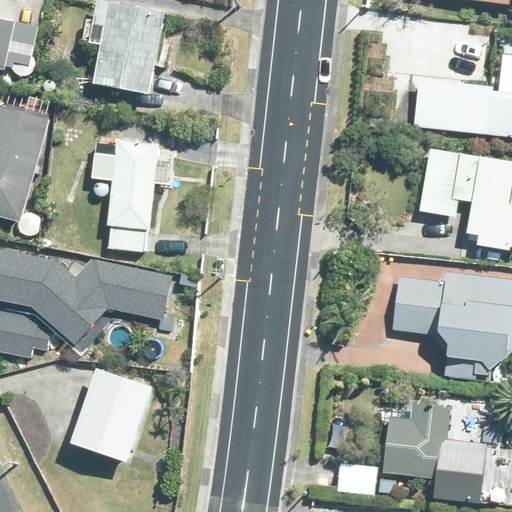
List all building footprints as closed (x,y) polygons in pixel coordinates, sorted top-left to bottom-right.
[(102,48),(94,87),(149,97),(164,17),(98,4),(90,46),(102,48)] [(0,71),(5,72),(16,22),(0,19),(0,71)] [(511,89),(458,83),(457,96),(419,92),(416,128),(511,139),(511,89)] [(0,220),(20,226),(50,122),(0,108),(0,220)] [(158,147),(117,142),(108,229),(111,229),(109,252),(146,254),(148,233),(151,233),(155,186),(171,188),(174,157),(158,156),(158,147)] [(468,237),(480,238),(478,248),(511,254),(511,250),(511,163),(432,150),(421,213),(456,219),(459,202),(473,204),(468,237)] [(0,302),(32,307),(76,346),(110,307),(161,320),(171,278),(93,259),(76,278),(57,262),(0,252),(0,302)] [(439,338),(449,349),(446,377),(490,383),(490,374),(510,355),(511,340),(511,281),(446,273),(444,284),(399,278),(393,332),(439,338)] [(155,389),(99,371),(73,445),(129,464),(155,389)] [(458,442),(458,438),(449,437),(452,412),(413,407),(412,422),(390,420),(384,475),(437,481),(435,500),(482,506),(489,446),(458,442)] [(340,464),(337,493),(377,497),(380,468),(340,464)] [(380,494),(396,495),(397,481),(381,479),(380,494)]
